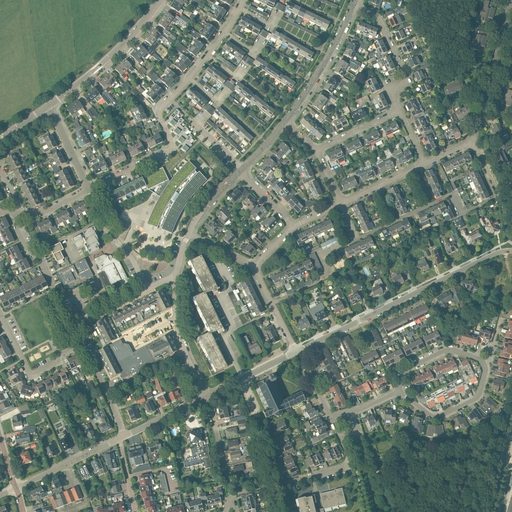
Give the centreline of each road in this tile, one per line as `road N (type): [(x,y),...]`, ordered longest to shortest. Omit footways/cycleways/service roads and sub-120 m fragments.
road 1 (residential): [(296,350),(490,254),(511,251)]
road 2 (tertiary): [(48,105),(108,57),(158,0)]
road 3 (residential): [(472,141),(511,0)]
road 4 (residential): [(89,188),(168,150),(159,113),(169,99)]
road 5 (residential): [(284,122),(352,6)]
road 6 (residential): [(399,109),(391,94),(405,75),(381,23),(352,6)]
road 7 (residential): [(205,396),(178,333),(175,276)]
road 8 (residential): [(82,343),(32,373),(0,315)]
road 9 (residential): [(397,393),(441,416),(480,392),(484,364)]
road 10 (residential): [(281,484),(349,460),(331,417)]
